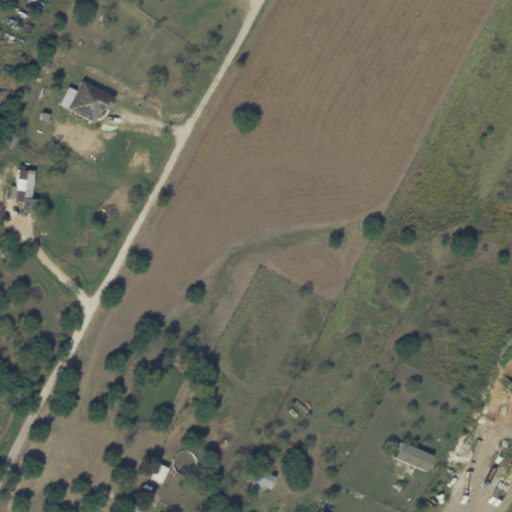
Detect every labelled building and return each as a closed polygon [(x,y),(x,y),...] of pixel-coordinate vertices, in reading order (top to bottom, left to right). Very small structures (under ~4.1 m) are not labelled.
[(40,71),(47,56),(54,59),(47,74),(40,71)] [(113,100),(108,110),(104,107),(100,114),(99,114),(94,123),(67,109),(82,81),(114,98),(113,100)] [(42,113),(50,115),(48,122),(41,120),(42,113)] [(6,145),(13,133),(21,138),(14,150),(6,145)] [(25,170),(28,171),(28,170),(35,171),(31,199),(37,199),(35,210),(23,209),(23,202),(15,201),(15,199),(9,198),(10,186),(17,187),(20,165),(26,166),(25,170)] [(166,470),(160,483),(151,478),(157,465),(166,470)] [(256,470),(272,478),(266,490),(259,487),(255,497),(246,493),(251,483),(250,482),(256,470)] [(140,503),(136,510),(130,507),(134,500),(140,503)]
